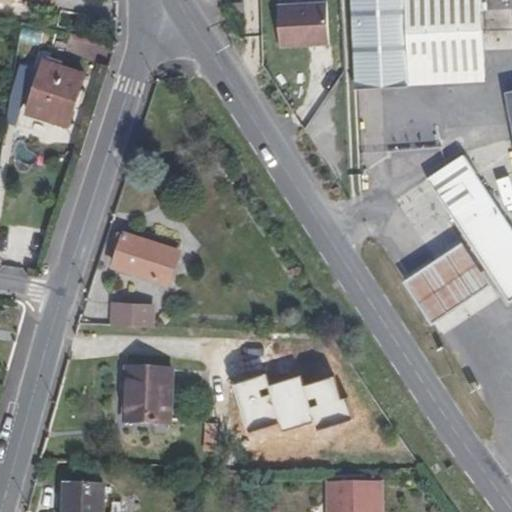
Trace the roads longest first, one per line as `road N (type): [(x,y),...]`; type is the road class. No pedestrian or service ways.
road 1 (primary): [(174,0),(511,510)]
road 2 (tertiary): [(147,0),(61,293)]
road 3 (tertiary): [(61,293),(0,511)]
